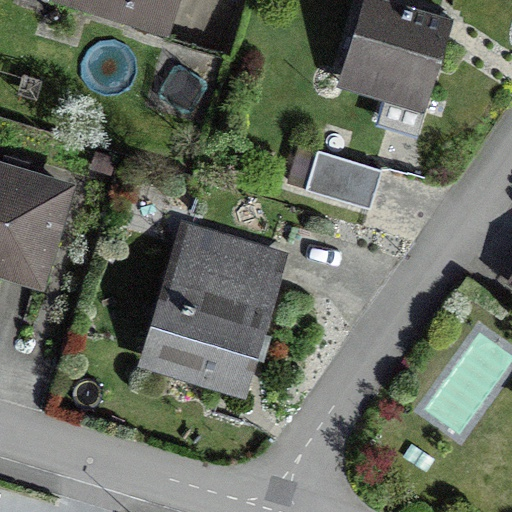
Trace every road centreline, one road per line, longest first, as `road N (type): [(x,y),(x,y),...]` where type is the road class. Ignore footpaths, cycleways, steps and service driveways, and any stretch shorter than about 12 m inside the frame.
road 1 (residential): [(511,155),(267,511)]
road 2 (residential): [(258,511),(0,439)]
